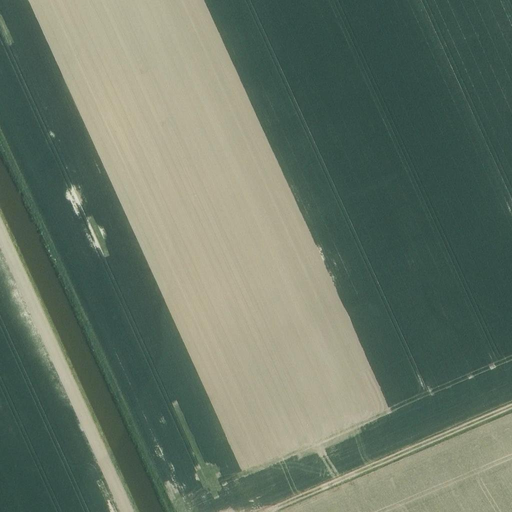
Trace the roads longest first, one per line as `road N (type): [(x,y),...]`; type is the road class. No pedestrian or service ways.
road 1 (track): [(187,511),(0,115)]
road 2 (track): [(511,406),(266,511)]
